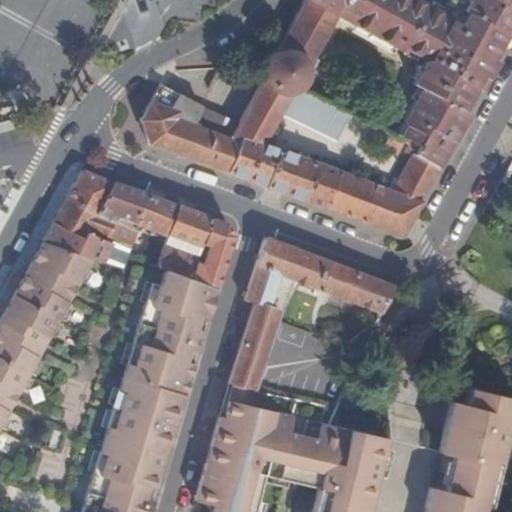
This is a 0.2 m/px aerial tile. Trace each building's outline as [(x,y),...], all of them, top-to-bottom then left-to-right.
[(0,0),(0,74),(50,97),(65,62),(64,62),(76,35),(82,38),(99,0),(0,0)] [(298,89),(299,89),(303,86),(305,83),(308,76),(309,70),(308,64),(337,14),(404,50),(406,47),(425,57),(420,67),(414,79),(412,82),(415,84),(420,87),(413,101),(401,123),(405,125),(399,136),(402,138),(404,139),(412,142),(419,146),(415,153),(416,154),(440,166),(453,140),(455,136),(454,136),(459,126),(462,128),(470,113),(464,109),(476,87),(483,90),(499,59),(496,58),(494,57),(475,46),(456,35),(457,32),(462,23),(458,21),(454,18),(446,14),(440,11),(419,0),(307,0),(281,48),(277,50),(271,53),(267,58),(264,67),(263,73),(264,79),(265,78),(269,84),(275,89),(282,92),(289,93),(292,91),(298,89)] [(511,0),(469,0),(464,12),(465,13),(511,38),(511,0)] [(511,38),(465,13),(454,18),(458,21),(462,23),(457,32),(456,35),(475,46),(494,57),(501,44),(506,47),(511,43),(511,38)] [(408,75),(414,79),(420,67),(415,64),(408,75)] [(202,103),(161,82),(141,118),(150,143),(230,173),(250,122),(271,130),(282,110),(292,91),(289,93),(282,92),(275,89),(269,84),(265,78),(264,79),(262,82),(261,82),(238,123),(230,137),(193,124),(202,103)] [(420,87),(415,84),(408,98),(413,101),(420,87)] [(320,128),(331,104),(299,89),(298,89),(292,91),(282,110),(320,128)] [(238,123),(202,103),(193,124),(230,137),(238,123)] [(267,186),(281,148),(265,142),(272,131),(271,130),(250,122),(230,173),(267,186)] [(405,125),(401,123),(395,134),(399,136),(405,125)] [(367,140),(392,152),(393,149),(398,151),(404,139),(402,138),(399,136),(395,134),(374,124),(367,140)] [(297,154),(283,192),(403,237),(441,167),(440,166),(416,154),(415,153),(419,146),(412,142),(407,152),(412,155),(393,189),(358,176),(359,175),(356,174),(355,175),(297,154)] [(297,154),(281,148),(267,186),(283,192),(297,154)] [(79,174),(67,197),(96,212),(96,211),(112,180),(85,171),(82,170),(79,174)] [(136,225),(137,222),(148,193),(133,188),(112,180),(96,211),(112,218),(114,218),(114,217),(136,225)] [(164,199),(148,193),(137,222),(139,223),(154,229),(164,199)] [(96,212),(67,197),(53,222),(84,238),(86,233),(104,239),(112,218),(96,211),(96,212)] [(164,199),(154,229),(157,229),(153,239),(135,232),(139,223),(137,222),(136,225),(114,217),(114,218),(112,218),(104,239),(111,242),(112,240),(120,244),(122,244),(121,246),(129,249),(127,253),(130,254),(150,262),(159,265),(166,244),(169,234),(179,204),(164,199)] [(184,239),(194,210),(184,206),(179,204),(169,234),(184,239)] [(194,210),(184,239),(195,243),(193,248),(189,246),(188,251),(166,244),(159,265),(167,268),(190,276),(196,261),(200,248),(211,216),(202,213),(194,210)] [(202,263),(196,261),(190,276),(217,286),(225,261),(234,235),(231,228),(227,222),(211,216),(200,248),(207,250),(202,263)] [(84,238),(53,222),(45,236),(43,240),(93,256),(104,260),(109,245),(111,242),(104,239),(86,233),(84,238)] [(382,312),(395,284),(265,236),(244,299),(253,302),(230,379),(229,380),(254,387),(279,308),(270,305),(279,274),(382,312)] [(93,256),(43,240),(0,317),(0,426),(10,408),(1,403),(10,386),(19,391),(40,353),(31,349),(35,342),(40,332),(49,337),(70,299),(61,295),(70,278),(78,283),(93,256)] [(109,245),(104,260),(113,263),(118,250),(118,249),(109,245)] [(118,250),(113,263),(126,268),(130,254),(127,253),(118,250)] [(148,269),(165,274),(167,268),(159,265),(150,262),(148,269)] [(167,268),(165,274),(160,290),(152,288),(126,370),(127,370),(119,394),(118,394),(105,432),(107,433),(99,457),(98,457),(79,511),(146,511),(149,503),(141,501),(144,494),(136,491),(138,483),(154,488),(158,475),(150,472),(163,430),(171,432),(174,425),(176,418),(168,416),(179,380),(187,383),(193,364),(177,359),(180,352),(188,354),(190,346),(198,349),(202,334),(194,331),(208,286),(216,288),(217,286),(190,276),(167,268)] [(61,295),(70,299),(78,283),(70,278),(61,295)] [(194,331),(202,334),(216,288),(208,286),(194,331)] [(31,349),(40,353),(48,337),(49,337),(40,332),(35,342),(31,349)] [(177,359),(193,364),(195,358),(198,349),(190,346),(188,354),(180,352),(177,359)] [(168,416),(176,418),(187,383),(179,380),(168,416)] [(229,380),(220,409),(245,416),(249,403),(254,387),(229,380)] [(1,403),(10,408),(19,392),(19,391),(10,386),(1,403)] [(440,433),(436,452),(451,455),(442,489),(427,486),(423,504),(433,507),(431,511),(479,511),(492,461),(497,462),(511,402),(511,399),(468,388),(464,405),(456,437),(440,433)] [(448,401),(440,433),(456,437),(464,405),(448,401)] [(229,447),(226,456),(265,467),(266,463),(279,467),(296,416),(249,403),(245,416),(220,409),(211,441),(229,447)] [(296,416),(279,467),(320,477),(318,487),(311,511),(367,511),(370,502),(354,498),(358,484),(373,488),(379,467),(372,466),(379,439),(296,416)] [(150,472),(158,475),(168,440),(171,432),(163,430),(150,472)] [(379,467),(385,441),(379,439),(372,466),(379,467)] [(211,441),(208,451),(226,456),(229,447),(211,441)] [(224,464),(226,456),(208,451),(206,458),(209,459),(224,464)] [(212,510),(221,511),(252,511),(263,472),(265,467),(226,456),(224,464),(209,459),(200,498),(214,502),(212,510)] [(200,498),(209,459),(206,458),(194,496),(200,498)] [(265,467),(263,472),(318,487),(320,477),(279,467),(277,471),(265,467)] [(141,501),(149,503),(151,496),(154,488),(138,483),(136,491),(144,494),(141,501)] [(370,502),(373,488),(358,484),(354,498),(370,502)]
